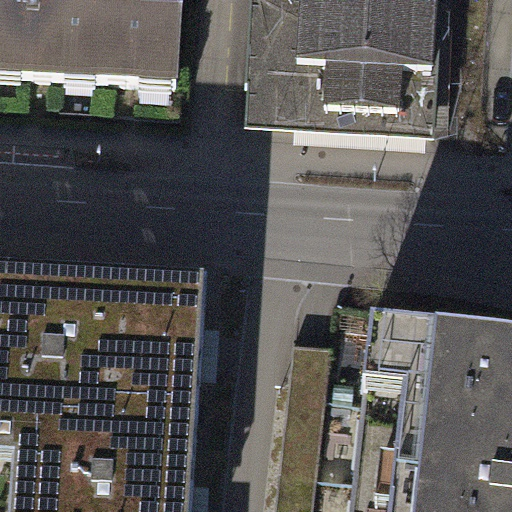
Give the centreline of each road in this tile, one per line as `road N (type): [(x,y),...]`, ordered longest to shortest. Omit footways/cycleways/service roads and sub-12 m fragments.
road 1 (residential): [(322,220),(0,198)]
road 2 (residential): [(242,511),(265,314),(322,220)]
road 3 (residential): [(478,232),(322,220)]
